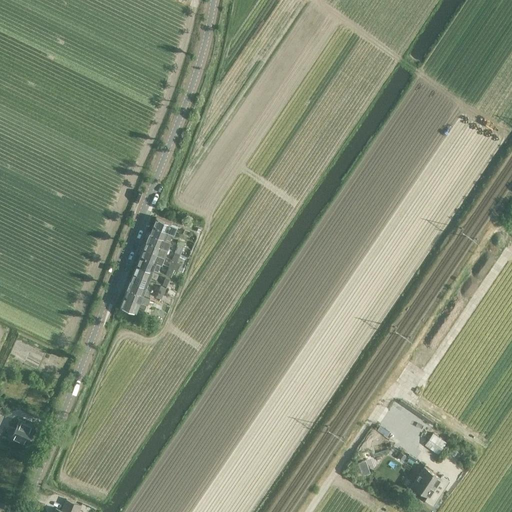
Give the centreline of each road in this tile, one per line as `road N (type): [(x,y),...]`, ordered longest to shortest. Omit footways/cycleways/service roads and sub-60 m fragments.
road 1 (track): [(125,511),(471,0)]
road 2 (unclassified): [(23,511),(107,300)]
road 3 (unclassified): [(145,205),(192,85),(213,0)]
